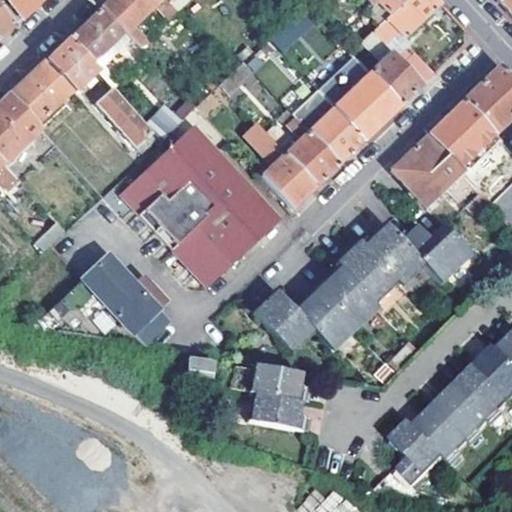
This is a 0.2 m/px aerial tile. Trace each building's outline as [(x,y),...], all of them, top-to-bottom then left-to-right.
[(0,0),(0,13),(13,28),(35,8),(43,0),(0,0)] [(112,0),(102,10),(139,50),(146,43),(133,29),(155,8),(169,22),(176,16),(167,6),(161,0),(112,0)] [(435,0),(408,0),(390,18),(372,36),(384,48),(399,34),(405,40),(441,6),(435,0)] [(373,0),(390,18),(408,0),(373,0)] [(511,0),(501,0),(499,3),(511,17),(511,0)] [(299,9),(267,35),(281,52),(313,27),(299,9)] [(0,41),(7,34),(13,28),(0,13),(0,41)] [(122,38),(99,13),(75,36),(68,42),(91,68),(97,62),(122,38)] [(268,40),(242,64),(253,76),(258,81),(283,57),(268,40)] [(97,74),(91,68),(68,42),(52,58),(45,64),(71,92),(74,95),(97,74)] [(369,76),(400,109),(419,91),(423,88),(391,55),(369,76)] [(97,74),(105,83),(132,112),(141,102),(108,67),(105,71),(97,62),(91,68),(97,74)] [(71,92),(45,64),(26,83),(9,99),(34,127),(71,92)] [(228,98),(253,76),(242,64),(230,75),(218,87),(228,98)] [(494,136),(511,119),(511,82),(500,69),(464,104),(494,136)] [(400,109),(369,76),(332,111),(363,144),(396,113),(400,109)] [(195,109),(205,120),(228,98),(218,87),(195,109)] [(107,89),(93,102),(96,106),(111,92),(107,89)] [(151,136),(111,92),(96,106),(137,149),(151,136)] [(332,111),(319,96),(307,106),(322,121),(308,135),(338,168),(359,147),(363,144),(332,111)] [(34,127),(9,99),(0,107),(0,163),(2,166),(38,131),(34,127)] [(164,103),(146,121),(163,138),(181,120),(164,103)] [(494,136),(464,104),(447,120),(428,138),(458,171),(465,163),(494,136)] [(180,127),(187,134),(193,129),(185,121),(180,127)] [(338,168),(308,135),(294,121),(286,128),(299,143),(284,157),(315,190),(320,185),(338,168)] [(280,221),(193,129),(187,134),(180,127),(171,135),(179,142),(120,197),(207,289),(280,221)] [(284,157),(258,129),(251,137),(277,164),(260,180),(291,213),(296,209),(315,190),(284,157)] [(409,192),(427,211),(447,194),(458,205),(475,190),(458,171),(428,138),(391,173),(409,192)] [(19,185),(2,166),(0,163),(0,185),(9,194),(19,185)] [(475,190),(481,196),(511,229),(511,212),(465,163),(458,171),(475,190)] [(475,190),(458,205),(465,212),(481,196),(475,190)] [(57,225),(35,246),(43,255),(65,234),(57,225)] [(386,229),(363,249),(395,284),(399,288),(422,267),(402,246),(386,229)] [(469,256),(445,230),(432,243),(419,230),(413,236),(402,246),(422,267),(438,285),(469,256)] [(336,266),(341,270),(373,305),(395,284),(363,249),(360,245),(353,251),(336,266)] [(107,258),(81,282),(75,287),(30,330),(84,339),(95,341),(106,331),(117,321),(137,343),(162,318),(154,310),(160,305),(139,282),(133,287),(107,258)] [(336,275),(317,291),(353,331),(377,309),(373,305),(341,270),(336,275)] [(306,302),(293,314),(311,332),(329,353),(353,331),(317,291),(306,302)] [(276,294),(258,311),(252,316),(287,354),(311,332),(293,314),(290,309),(276,294)] [(511,344),(508,348),(502,354),(511,363),(511,344)] [(483,366),(478,371),(510,403),(511,401),(511,363),(502,354),(498,351),(483,366)] [(191,363),(188,386),(208,389),(212,366),(191,363)] [(300,377),(254,369),(249,397),(255,398),(295,405),(298,391),(300,377)] [(473,376),(458,390),(490,422),(501,413),(510,403),(478,371),(473,376)] [(454,395),(439,410),(471,441),(482,431),(490,422),(458,390),(454,395)] [(298,391),(295,405),(299,406),(309,408),(311,394),(298,391)] [(295,405),(255,398),(250,425),(294,433),(297,419),(297,416),(299,406),(295,405)] [(418,430),(446,458),(450,462),(462,450),(471,441),(439,410),(434,414),(418,430)] [(510,422),(501,413),(490,422),(499,432),(510,422)] [(311,421),(297,419),(294,433),(308,436),(311,421)] [(418,430),(413,424),(395,444),(412,462),(407,467),(402,472),(400,471),(376,495),(389,500),(407,503),(420,490),(416,486),(446,458),(418,430)] [(491,441),(482,431),(471,441),(481,450),(491,441)] [(471,460),(462,450),(450,462),(459,472),(471,460)]
